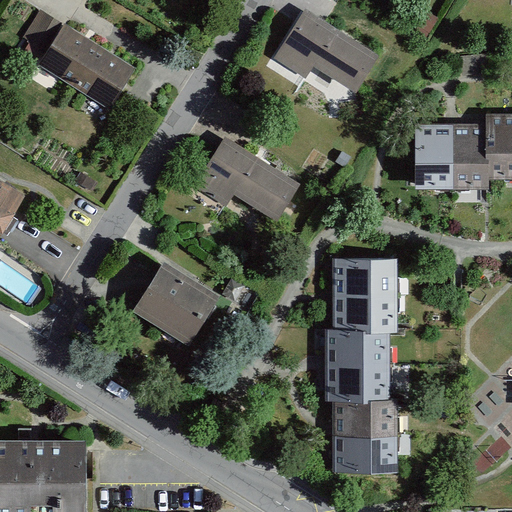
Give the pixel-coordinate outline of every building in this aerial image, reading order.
[(278,60),(311,79),(319,66),(362,92),(384,55),(308,10),(278,60)] [(135,75),(66,30),(40,69),(109,114),(135,75)] [(511,119),(487,119),(487,127),(487,186),(511,186),(511,119)] [(487,127),(417,127),(417,186),(487,186),(487,127)] [(230,136),(198,187),(230,208),(239,194),(282,221),(306,184),(230,136)] [(0,184),(0,244),(27,202),(0,184)] [(169,261),(138,312),(193,345),(224,295),(169,261)] [(400,263),(333,262),(333,336),(392,337),(400,337),(400,263)] [(333,336),(327,336),(326,407),(331,407),(391,407),(392,337),(333,336)] [(331,407),(332,481),(399,481),(399,407),(391,407),(331,407)] [(0,511),(90,511),(92,443),(0,442),(0,511)]
